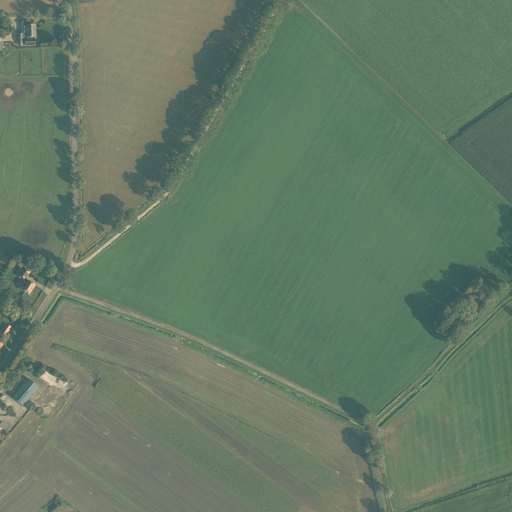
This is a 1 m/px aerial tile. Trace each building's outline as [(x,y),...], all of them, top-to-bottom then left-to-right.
[(35,25),(30,25),(25,25),(26,38),(27,38),(27,40),(25,40),(25,46),(35,46),(35,40),(34,40),(34,37),(35,37),(35,32),(34,32),(34,25),(35,25)] [(35,285),(28,281),(25,279),(30,272),(25,268),(18,278),(22,280),(19,284),(22,286),(23,285),(25,286),(21,291),(29,295),(35,285)] [(9,323),(2,333),(6,336),(12,326),(9,323)] [(29,380),(13,399),(22,407),(38,388),(29,380)] [(0,410),(8,412),(10,399),(0,396),(0,410)]
